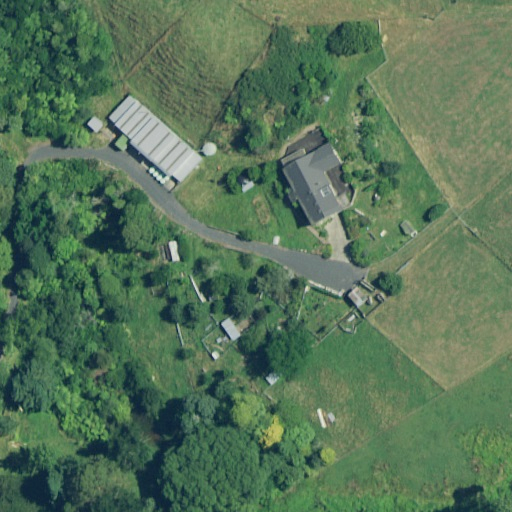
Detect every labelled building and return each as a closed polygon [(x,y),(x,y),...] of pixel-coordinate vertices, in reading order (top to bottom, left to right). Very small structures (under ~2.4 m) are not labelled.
[(335,93),(326,89),(320,99),(329,104),(335,93)] [(108,119),(125,134),(116,145),(125,153),(133,144),(172,178),(174,176),(184,185),(192,176),(190,174),(203,160),(128,96),(108,119)] [(103,127),(93,118),(87,125),(96,134),(103,127)] [(216,147),(206,143),(202,154),(212,158),(216,147)] [(418,233),(409,220),(401,225),(410,238),(418,233)] [(406,289),(397,279),(388,286),(397,296),(406,289)] [(369,302),(358,290),(350,297),(361,309),(369,302)] [(242,336),(229,319),(202,340),(216,357),(242,336)] [(295,367),(289,361),(279,369),(285,376),(295,367)]
